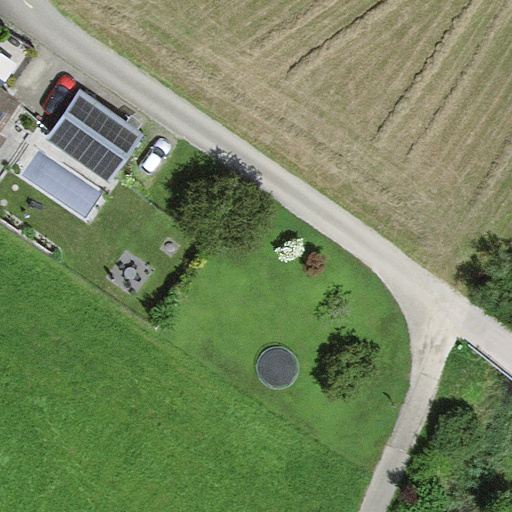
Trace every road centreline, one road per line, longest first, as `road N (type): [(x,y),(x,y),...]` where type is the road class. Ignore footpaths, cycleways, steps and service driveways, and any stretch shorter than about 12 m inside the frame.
road 1 (residential): [(22,0),(41,27),(449,318)]
road 2 (track): [(365,511),(449,318),(511,358)]
